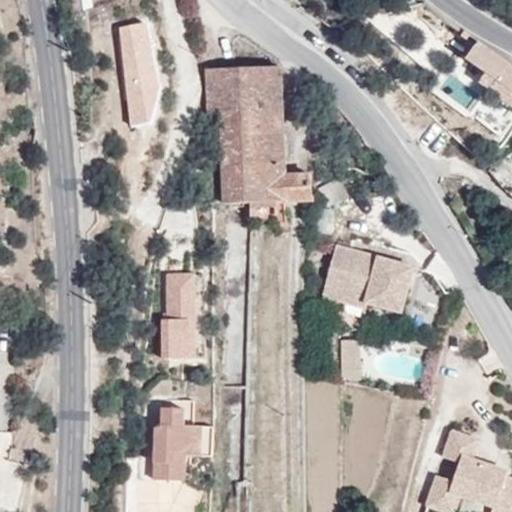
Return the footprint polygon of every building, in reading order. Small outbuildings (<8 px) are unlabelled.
[(480,41),(479,43),(468,57),(489,72),(511,88),(511,65),(510,65),(511,64),(480,41)] [(285,175),(280,67),(234,69),(207,70),(209,114),(221,113),(226,203),(250,202),(253,202),(284,201),(286,200),(285,175)] [(511,88),(489,72),(482,81),(511,103),(511,88)] [(511,152),(508,150),(487,172),(503,186),(511,182),(511,152)] [(311,173),(285,175),(286,200),(312,199),(311,173)] [(343,182),(324,192),(331,206),(350,196),(343,182)] [(284,201),(253,202),(253,212),(285,211),(284,201)] [(253,212),(253,220),(285,218),(285,211),(253,212)] [(328,286),(370,297),(369,302),(370,302),(403,311),(416,267),(339,246),(328,286)] [(162,319),(162,359),(204,359),(204,275),(167,275),(167,319),(162,319)] [(326,295),(369,306),(370,302),(369,302),(370,297),(328,286),(326,295)] [(346,341),(346,373),(364,372),(364,341),(346,341)] [(364,372),(346,373),(346,380),(364,381),(364,372)] [(186,455),(212,456),(213,425),(194,424),(195,407),(164,407),(164,423),(157,423),(156,478),(185,480),(186,462),(175,462),(176,455),(186,455)] [(461,464),(455,482),(439,477),(430,506),(447,511),(454,511),(461,495),(498,507),(496,511),(511,511),(511,480),(508,479),(510,473),(471,461),(477,442),(453,434),(445,459),(461,464)]
